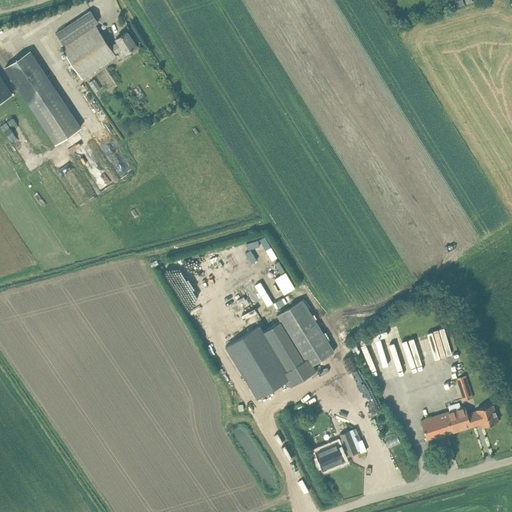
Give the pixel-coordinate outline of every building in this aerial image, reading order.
[(91,10),(67,25),(56,33),(64,44),(98,22),(91,10)] [(95,25),(61,48),(81,78),(114,57),(118,63),(128,56),(126,53),(136,46),(127,32),(116,39),(117,42),(109,47),(95,25)] [(4,67),(56,145),(82,127),(30,50),(4,67)] [(82,134),(74,142),(97,163),(105,155),(82,134)] [(250,234),(244,237),(250,249),(257,246),(250,234)] [(269,239),(262,247),(272,255),(278,247),(269,239)] [(198,268),(203,265),(198,252),(192,254),(198,268)] [(282,266),(271,272),(279,286),(290,280),(282,266)] [(276,315),(307,366),(334,350),(303,299),(276,315)] [(368,328),(371,339),(400,330),(410,363),(415,362),(401,318),(394,320),(368,328)] [(413,325),(422,358),(440,353),(431,320),(413,325)] [(260,325),(225,346),(257,398),(287,379),(291,386),(317,370),(312,363),(307,366),(280,322),(264,331),(260,325)] [(359,377),(367,372),(357,354),(349,358),(359,377)] [(456,378),(463,401),(472,397),(465,375),(456,378)] [(420,420),(424,431),(427,440),(481,423),(482,426),(498,421),(492,404),(477,409),(477,410),(468,413),(465,406),(420,420)] [(336,443),(316,451),(324,469),(344,461),(342,455),(348,453),(349,455),(357,452),(349,430),(340,434),(343,442),(338,445),(336,441),(335,441),(336,443)] [(287,436),(282,439),(290,451),(294,448),(287,436)] [(398,467),(403,465),(400,454),(395,455),(398,467)] [(296,461),(302,472),(306,470),(300,459),(296,461)]
